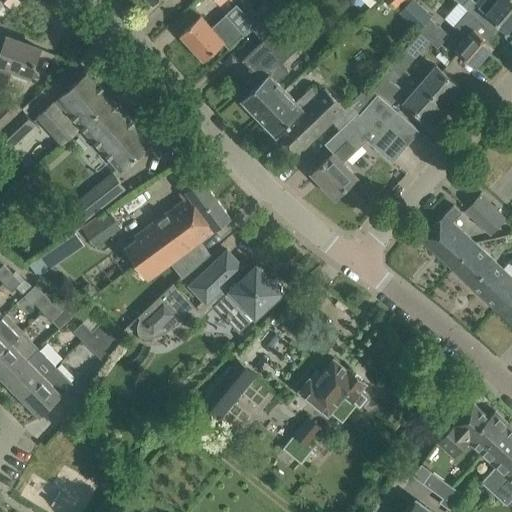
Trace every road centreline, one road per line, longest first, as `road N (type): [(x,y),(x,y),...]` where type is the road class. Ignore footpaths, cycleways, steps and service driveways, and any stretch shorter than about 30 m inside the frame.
road 1 (tertiary): [(357,262),(285,209),(100,0)]
road 2 (unclassified): [(357,262),(511,85)]
road 3 (residential): [(380,511),(483,366)]
road 4 (tertiary): [(483,366),(357,262)]
